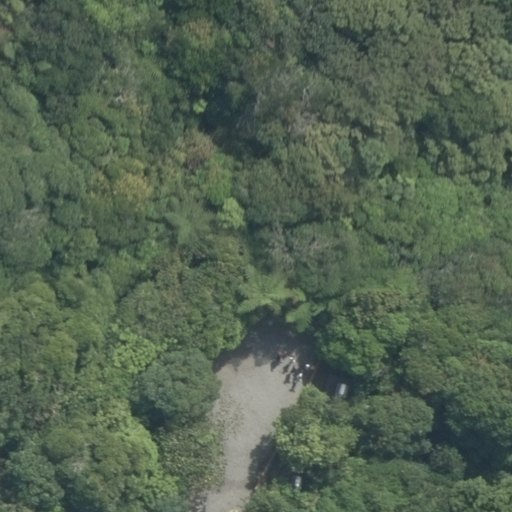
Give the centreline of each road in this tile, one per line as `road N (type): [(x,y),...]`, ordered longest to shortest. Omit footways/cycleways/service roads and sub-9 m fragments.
road 1 (track): [(391,185),(255,308),(88,373),(0,430)]
road 2 (track): [(255,308),(113,137),(30,63),(0,23)]
road 3 (track): [(255,308),(271,349),(273,385),(210,511)]
